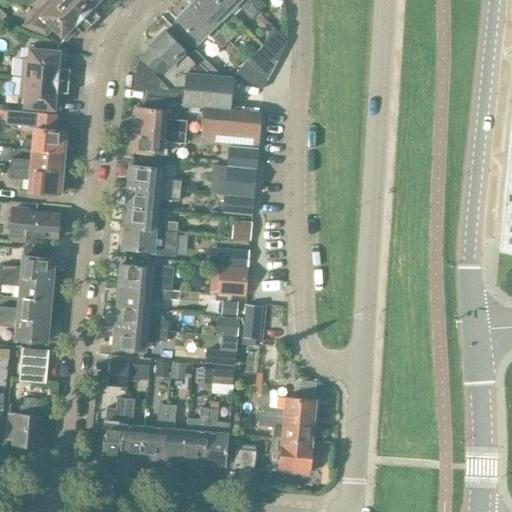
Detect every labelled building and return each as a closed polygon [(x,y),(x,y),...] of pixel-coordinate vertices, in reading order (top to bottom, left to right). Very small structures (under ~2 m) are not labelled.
[(91,25),(66,0),(48,0),(22,25),(46,35),(52,28),(65,41),(77,29),(82,34),(91,25)] [(95,11),(106,0),(66,0),(91,25),(100,16),(95,11)] [(220,19),(228,12),(216,0),(196,0),(192,4),(228,42),(235,35),(220,19)] [(258,13),(245,0),(216,0),(228,12),(236,4),(251,19),(258,13)] [(245,0),(258,13),(265,5),(259,0),(245,0)] [(228,42),(192,4),(185,11),(184,10),(177,17),(178,18),(176,20),(198,42),(206,33),(221,49),(228,42)] [(277,61),(287,41),(274,28),(262,46),(277,61)] [(181,74),(186,70),(184,69),(194,60),(166,31),(165,32),(162,32),(157,37),(157,40),(150,46),(151,48),(141,58),(137,73),(136,90),(156,91),(186,94),(184,105),(204,107),(230,109),(232,78),(210,76),(184,74),(183,90),(170,89),(156,75),(168,62),(171,63),(181,74)] [(267,81),(277,61),(262,46),(248,61),(267,81)] [(63,68),(64,51),(28,48),(27,58),(23,57),(21,77),(69,81),(70,69),(63,68)] [(267,81),(248,61),(232,78),(262,90),(267,81)] [(59,110),(60,93),(68,93),(69,81),(21,77),(19,96),(24,97),(23,107),(59,110)] [(184,105),(186,94),(156,91),(155,103),(184,105)] [(511,103),(498,249),(511,253),(511,103)] [(165,121),(166,110),(136,107),(136,109),(134,110),(133,118),(135,120),(134,129),(185,134),(186,123),(165,121)] [(256,144),(259,112),(230,109),(204,107),(202,136),(208,140),(256,144)] [(67,133),(65,132),(65,131),(56,130),(57,115),(7,111),(6,125),(28,127),(35,130),(34,141),(24,140),(23,149),(33,150),(65,153),(64,152),(64,143),(66,142),(67,133)] [(185,144),(185,134),(134,129),(133,138),(131,139),(130,147),(132,149),(132,150),(163,153),(164,142),(185,144)] [(256,168),(257,149),(228,146),(226,166),(256,168)] [(65,162),(65,153),(33,150),(32,161),(10,159),(9,168),(62,173),(63,163),(65,162)] [(160,179),(161,168),(132,165),(129,168),(128,175),(130,177),(129,186),(181,190),(182,181),(160,179)] [(253,196),(256,168),(226,166),(224,194),(253,196)] [(61,181),(62,173),(9,168),(8,178),(30,180),(29,191),(60,194),(60,193),(62,192),(63,182),(61,181)] [(180,200),(181,190),(129,186),(128,195),(126,197),(125,207),(158,209),(159,198),(180,200)] [(252,215),(253,196),(224,194),(222,213),(252,215)] [(168,210),(158,209),(125,207),(124,217),(126,219),(125,228),(177,232),(178,222),(167,221),(168,210)] [(12,209),(9,240),(25,241),(26,236),(57,239),(60,215),(28,212),(28,211),(12,209)] [(249,238),(250,222),(233,220),(232,237),(249,238)] [(176,242),(177,232),(125,228),(124,237),(122,238),(122,246),(123,248),(123,249),(153,252),(154,240),(176,242)] [(246,267),(247,251),(219,249),(218,265),(246,267)] [(54,271),(56,259),(53,259),(53,258),(23,255),(22,267),(0,265),(0,268),(0,274),(52,279),(52,271),(54,271)] [(121,276),(120,285),(172,290),(174,267),(151,264),(151,267),(122,264),(122,265),(120,266),(119,274),(121,276)] [(246,268),(225,266),(224,280),(218,280),(217,294),(244,296),(246,268)] [(51,288),(52,279),(0,274),(0,283),(20,286),(19,297),(52,300),(53,288),(51,288)] [(171,299),(172,290),(120,285),(119,294),(117,296),(116,306),(148,309),(149,297),(171,299)] [(238,307),(239,300),(203,296),(202,304),(238,307)] [(51,312),(52,300),(19,297),(18,308),(0,306),(0,315),(48,320),(49,312),(51,312)] [(257,338),(261,306),(245,305),(241,343),(253,345),(254,337),(257,338)] [(147,319),(148,309),(116,306),(115,316),(117,317),(116,326),(167,331),(168,321),(147,319)] [(47,329),(48,320),(0,315),(0,325),(16,327),(15,339),(46,342),(46,341),(48,341),(49,329),(47,329)] [(236,335),(237,319),(216,318),(215,334),(236,335)] [(166,341),(167,331),(116,326),(115,335),(113,336),(112,345),(114,346),(114,347),(144,350),(145,339),(166,341)] [(45,382),(47,352),(23,349),(20,379),(45,382)] [(234,365),(235,353),(207,350),(206,362),(234,365)] [(128,380),(129,364),(111,362),(109,378),(128,380)] [(196,369),(195,382),(211,383),(212,370),(200,369),(196,369)] [(230,385),(231,372),(213,370),(212,383),(230,385)] [(313,421),(316,381),(304,380),(302,398),(285,396),(284,408),(269,407),(270,396),(262,395),(260,416),(313,421)] [(38,446),(40,416),(35,415),(36,399),(23,398),(22,414),(15,413),(12,444),(16,444),(19,447),(23,447),(26,445),(38,446)] [(120,456),(126,399),(117,398),(116,409),(107,408),(105,421),(104,421),(103,433),(102,433),(100,448),(102,448),(101,455),(120,456)] [(141,458),(144,428),(132,427),(134,400),(126,399),(120,456),(121,455),(128,456),(129,457),(141,458)] [(162,459),(167,406),(159,405),(156,429),(144,428),(141,458),(152,459),(154,458),(162,459)] [(183,462),(185,432),(174,431),(176,407),(167,406),(162,459),(171,459),(172,461),(183,462)] [(204,462),(208,410),(199,409),(198,420),(187,419),(185,432),(183,462),(193,463),(196,462),(204,462)] [(225,466),(229,423),(216,422),(217,411),(208,410),(204,462),(212,463),(214,465),(225,466)] [(311,441),(313,421),(260,416),(259,425),(274,426),(273,437),(311,441)] [(253,468),(255,446),(241,445),(242,438),(232,437),(229,466),(253,468)] [(308,473),(311,441),(273,437),(271,464),(265,463),(264,469),(308,473)]
